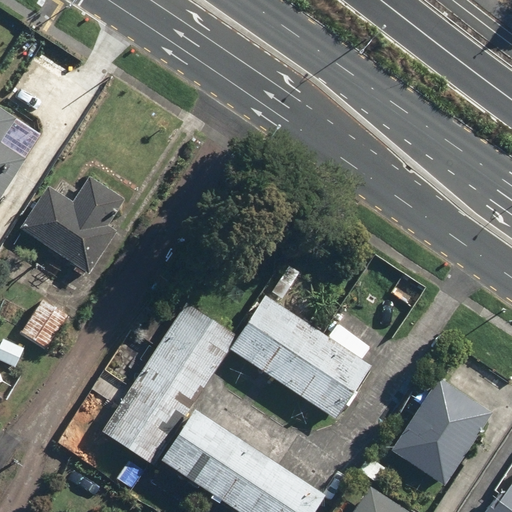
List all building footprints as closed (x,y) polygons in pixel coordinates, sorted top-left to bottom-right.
[(0,135),(11,118),(0,110),(0,193),(23,158),(0,142),(0,135)] [(121,200),(85,177),(69,201),(43,185),(14,231),(84,275),(110,234),(102,229),(121,200)] [(365,366),(257,297),(231,339),(224,350),(332,419),(365,366)] [(64,315),(36,299),(16,334),(43,350),(64,315)] [(305,511),(317,494),(186,410),(224,350),(231,339),(180,307),(130,386),(109,373),(95,396),(113,407),(96,434),(149,468),(152,464),(228,511),(305,511)] [(20,348),(0,339),(0,368),(10,373),(20,348)] [(487,413),(429,377),(383,450),(441,486),(487,413)] [(511,511),(511,476),(489,511),(511,511)] [(399,511),(366,489),(350,511),(399,511)]
